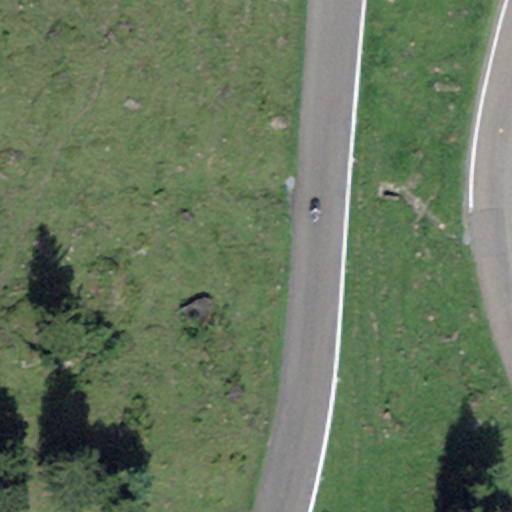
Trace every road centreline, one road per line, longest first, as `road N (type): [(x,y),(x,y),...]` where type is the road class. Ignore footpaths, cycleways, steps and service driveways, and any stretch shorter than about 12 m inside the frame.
road 1 (primary): [(337,0),(299,443),(282,511)]
road 2 (primary): [(511,288),(499,175),(511,101)]
